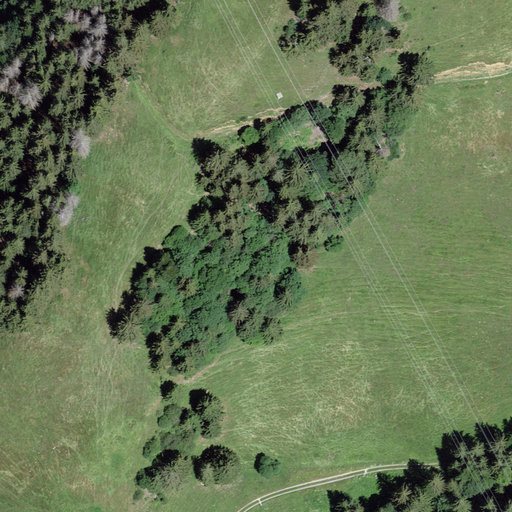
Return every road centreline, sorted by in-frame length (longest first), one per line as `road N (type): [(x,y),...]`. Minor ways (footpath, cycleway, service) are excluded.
road 1 (track): [(127,77),(176,139),(194,143),(337,94),(511,70)]
road 2 (track): [(241,511),(264,497),(378,468),(511,454)]
